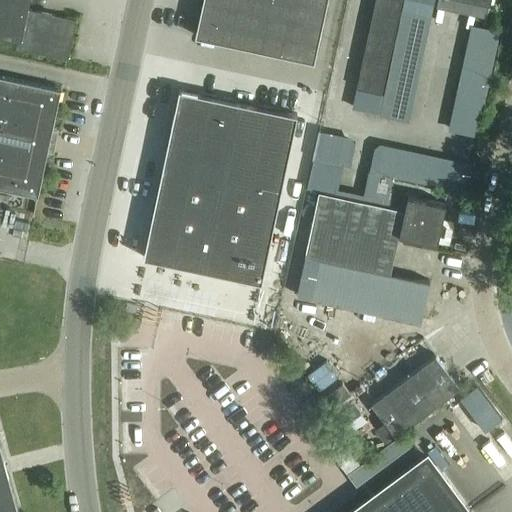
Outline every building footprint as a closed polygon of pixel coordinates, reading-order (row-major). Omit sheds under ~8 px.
[(0,0),(0,34),(18,39),(17,47),(68,58),(76,20),(27,10),(28,0),(0,0)] [(203,0),(196,36),(314,61),(326,0),(203,0)] [(374,0),(356,88),(381,93),(401,0),(437,0),(437,6),(487,17),(490,0),(374,0)] [(478,131),(499,25),(471,20),(449,125),(478,131)] [(0,188),(37,196),(36,196),(38,197),(61,89),(60,88),(60,89),(0,75),(0,188)] [(178,93),(142,261),(260,287),(297,119),(178,93)] [(429,281),(390,272),(399,234),(437,243),(446,203),(408,195),(405,210),(320,191),(297,294),(420,322),(429,281)] [(435,355),(371,403),(395,435),(459,387),(435,355)] [(460,392),(487,426),(503,414),(477,379),(460,392)] [(323,397),(330,407),(350,393),(342,383),(323,397)] [(354,401),(336,414),(350,433),(368,419),(354,401)] [(0,511),(17,511),(0,447),(0,511)] [(467,511),(427,457),(353,511),(467,511)]
